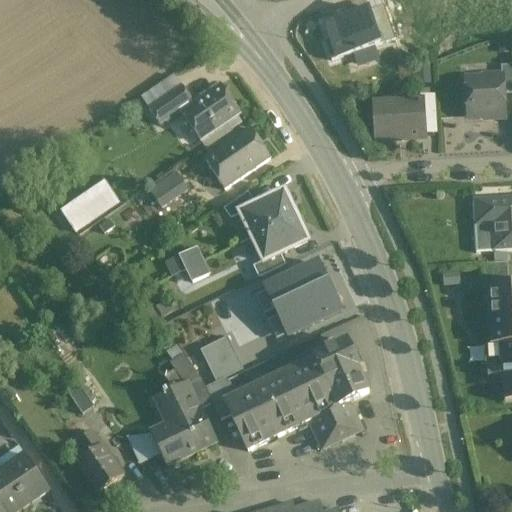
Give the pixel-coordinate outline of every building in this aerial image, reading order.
[(382,6),(322,27),(334,62),(395,41),(382,6)] [(511,67),(501,68),(501,78),(502,78),(503,96),(511,95),(511,67)] [(429,70),(417,71),(417,81),(429,80),(429,70)] [(417,71),(406,74),(408,86),(418,86),(417,81),(417,71)] [(174,78),(142,100),(149,110),(181,88),(174,78)] [(484,81),(466,82),(469,119),(504,117),(503,96),(502,78),(501,78),(484,79),(484,81)] [(220,87),(193,105),(182,88),(181,88),(149,110),(160,128),(180,114),(201,144),(240,117),(220,87)] [(434,98),(420,99),(421,104),(422,119),(436,118),(434,98)] [(421,104),(383,106),(385,142),(424,140),(422,119),(421,104)] [(250,131),(204,162),(225,192),(270,161),(250,131)] [(177,173),(149,192),(161,209),(189,190),(177,173)] [(105,181),(61,212),(77,235),(121,204),(105,181)] [(247,196),(225,211),(225,210),(223,211),(231,222),(241,217),(241,216),(257,208),(248,194),(247,195),(247,196)] [(257,208),(241,216),(241,217),(252,240),(296,220),(284,195),(257,208)] [(511,198),(473,201),(474,229),(490,228),(492,252),(491,252),(491,254),(511,252),(511,198)] [(296,220),(252,240),(264,263),(264,264),(281,257),(307,244),(296,220)] [(196,251),(167,265),(174,278),(186,272),(193,285),(208,277),(196,251)] [(281,257),(264,264),(264,263),(253,268),(259,280),(260,280),(260,279),(284,268),(286,267),(281,257)] [(326,258),(265,285),(289,336),(349,309),(326,258)] [(507,265),(481,266),(483,289),(487,289),(486,288),(509,287),(507,265)] [(511,286),(509,287),(486,288),(487,289),(490,348),(499,347),(500,366),(502,366),(505,404),(511,403),(511,286)] [(348,344),(224,403),(248,453),(309,424),(345,406),(368,395),(356,371),(359,369),(348,344)] [(202,382),(188,389),(201,412),(213,406),(202,382)] [(79,387),(68,395),(82,417),(94,409),(79,387)] [(187,387),(168,396),(167,394),(163,396),(176,423),(151,435),(167,470),(217,445),(201,412),(188,389),(187,387)] [(345,406),(309,424),(322,451),(358,433),(345,406)] [(102,449),(92,434),(77,444),(87,459),(76,466),(97,497),(124,478),(103,448),(102,449)] [(50,494),(26,459),(5,474),(28,508),(50,494)] [(23,511),(28,508),(5,474),(0,477),(0,510),(1,511),(23,511)]
